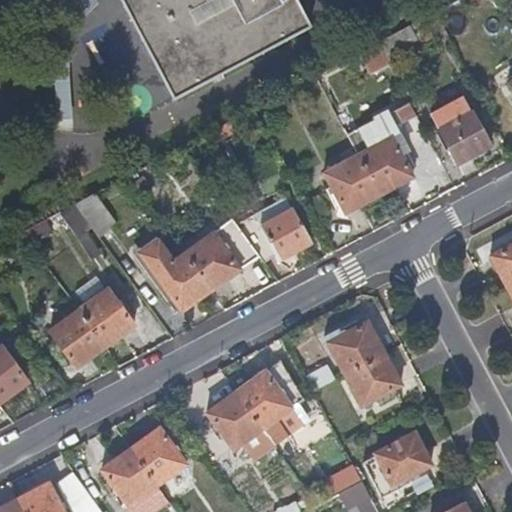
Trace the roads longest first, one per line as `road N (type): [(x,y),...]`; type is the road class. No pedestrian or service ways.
road 1 (residential): [(0,457),(404,243)]
road 2 (residential): [(511,446),(404,243)]
road 3 (residential): [(404,243),(511,186)]
